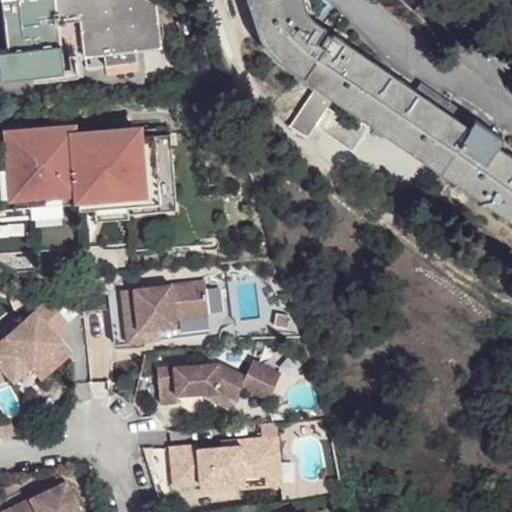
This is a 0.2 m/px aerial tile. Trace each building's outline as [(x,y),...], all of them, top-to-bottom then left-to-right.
[(0,0),(0,30),(2,30),(4,51),(4,52),(57,44),(54,16),(52,3),(75,2),(77,13),(79,50),(100,48),(101,59),(123,56),(123,46),(133,45),(160,42),(154,0),(0,0)] [(302,0),(220,0),(222,3),(229,0),(245,0),(255,29),(257,34),(258,38),(261,43),(263,46),(266,51),(268,55),(272,58),(275,62),(279,64),(283,67),(318,91),(333,101),(511,222),(511,157),(497,147),(468,127),(414,90),(309,18),(302,0)] [(52,3),(54,16),(77,13),(75,2),(52,3)] [(200,82),(214,81),(199,36),(185,40),(200,82)] [(4,51),(0,50),(0,79),(63,73),(60,44),(57,44),(4,52),(4,51)] [(123,46),(123,56),(134,55),(133,45),(123,46)] [(468,127),(474,118),(420,81),(414,90),(468,127)] [(318,91),(294,127),(307,138),(333,101),(318,91)] [(474,118),(468,127),(497,147),(503,138),(474,118)] [(6,136),(0,135),(0,197),(13,197),(13,200),(62,197),(62,193),(77,192),(78,199),(174,193),(170,132),(137,134),(137,129),(121,130),(121,135),(108,136),(108,131),(72,133),(71,126),(36,128),(37,134),(23,135),(22,127),(5,128),(6,136)] [(174,193),(78,199),(78,214),(175,208),(174,193)] [(13,197),(0,197),(0,210),(14,210),(13,200),(13,197)] [(62,197),(13,200),(14,210),(14,217),(63,214),(62,197)] [(208,318),(205,284),(121,293),(123,309),(110,310),(113,346),(140,343),(139,339),(159,337),(158,329),(175,328),(175,322),(208,318)] [(47,300),(0,340),(0,369),(4,375),(22,359),(29,368),(34,364),(44,376),(70,354),(53,335),(66,323),(47,300)] [(22,359),(4,375),(11,383),(29,368),(22,359)] [(156,368),(158,404),(176,403),(175,396),(218,393),(233,400),(239,389),(266,402),(279,376),(251,362),(244,378),(217,365),(156,368)] [(34,364),(29,368),(40,380),(44,376),(34,364)] [(277,437),(262,439),(266,476),(245,478),(246,490),(268,487),(283,486),(277,437)] [(196,449),(170,452),(174,491),(200,488),(223,485),(224,492),(246,490),(245,478),(266,476),(262,439),(238,442),(239,448),(197,453),(196,449)] [(82,511),(67,480),(2,511),(82,511)] [(223,485),(200,488),(201,495),(224,492),(223,485)]
